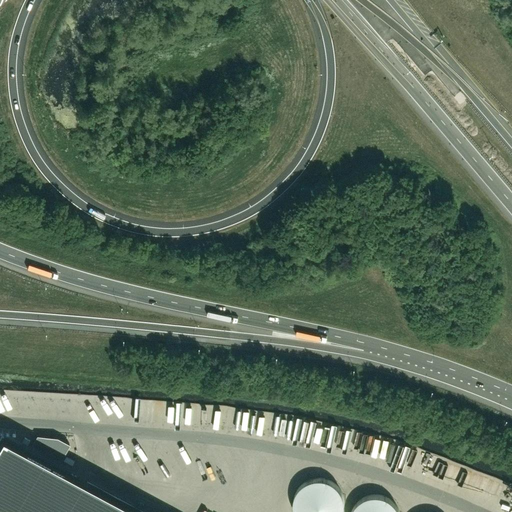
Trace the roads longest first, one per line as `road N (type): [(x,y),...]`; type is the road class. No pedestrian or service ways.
road 1 (motorway): [(311,0),(330,66),(311,151),(264,204),(190,233),(108,221),(45,171),(12,93),(31,0)]
road 2 (motorway): [(0,251),(104,286),(364,344)]
road 3 (motorway): [(0,315),(364,344)]
road 4 (motorway): [(337,0),(511,206)]
road 5 (motorway): [(511,142),(391,0)]
road 6 (motorway): [(364,344),(511,394)]
